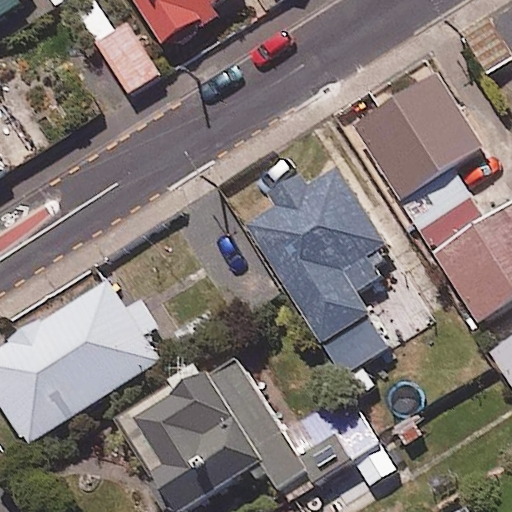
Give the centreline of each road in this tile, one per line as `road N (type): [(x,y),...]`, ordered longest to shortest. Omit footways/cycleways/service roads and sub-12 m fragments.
road 1 (residential): [(113,180),(399,0)]
road 2 (residential): [(113,180),(65,232),(0,276)]
